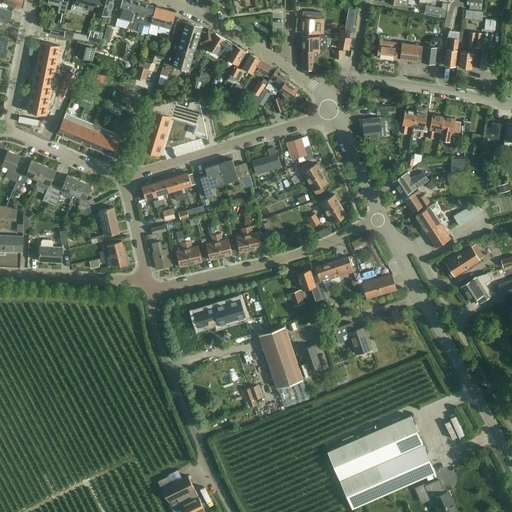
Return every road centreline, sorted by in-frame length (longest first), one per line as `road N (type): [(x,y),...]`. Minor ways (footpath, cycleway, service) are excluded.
road 1 (tertiary): [(511,462),(395,244)]
road 2 (residential): [(380,219),(239,270),(148,285)]
road 3 (residential): [(231,511),(155,334),(148,285)]
road 4 (unclassified): [(511,430),(416,248),(395,244)]
road 5 (residential): [(122,177),(312,117),(327,103)]
road 6 (unclassified): [(349,77),(511,103)]
road 7 (residential): [(148,285),(0,275)]
road 8 (residential): [(6,132),(32,0)]
road 9 (tertiary): [(380,219),(327,103)]
road 10 (residential): [(6,132),(122,177)]
